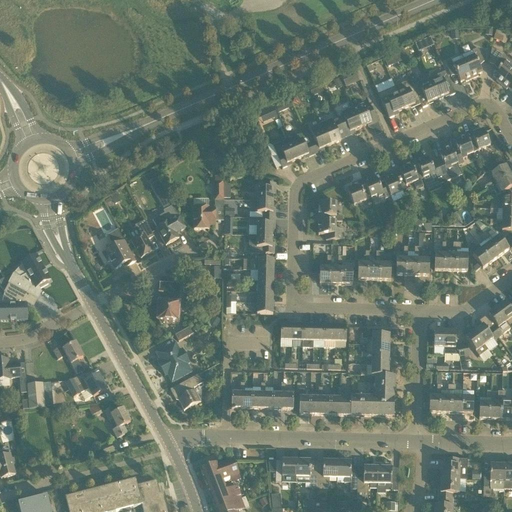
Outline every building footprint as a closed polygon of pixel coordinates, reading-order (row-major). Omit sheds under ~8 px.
[(451,33),(452,41),(459,41),(459,32),(451,33)] [(419,53),(424,51),(420,43),(416,45),(419,53)] [(484,63),(478,49),(462,56),(464,61),(472,80),(478,77),(477,76),(482,73),(478,64),(483,62),(484,63)] [(404,51),(399,53),(404,64),(409,61),(404,51)] [(511,60),(511,62),(504,55),(494,66),(495,67),(496,66),(500,69),(493,77),(497,81),(496,82),(501,86),(511,73),(511,60)] [(472,80),(464,61),(462,56),(445,64),(451,77),(452,77),(451,75),(456,73),(460,83),(465,81),(466,82),(472,80)] [(392,58),(385,61),(388,68),(395,65),(392,58)] [(354,71),(341,77),(345,88),(359,82),(354,71)] [(449,97),(455,95),(445,72),(429,79),(438,100),(449,95),(449,97)] [(511,73),(501,86),(506,90),(507,89),(511,93),(511,91),(511,73)] [(429,79),(418,83),(419,84),(413,86),(419,101),(423,109),(429,106),(428,104),(438,100),(429,79)] [(413,86),(410,81),(394,88),(404,110),(415,105),(414,104),(419,101),(413,86)] [(389,119),(395,117),(394,114),(404,110),(394,88),(378,95),(389,119)] [(288,111),(285,104),(276,108),(279,115),(288,111)] [(364,107),(365,110),(355,115),(361,129),(371,124),(372,127),(378,124),(370,105),(364,107)] [(351,133),(361,129),(355,115),(352,109),(338,115),(339,118),(337,119),(345,138),(352,135),(351,133)] [(331,120),(320,125),(330,146),(341,142),(340,140),(345,138),(337,119),(332,121),(331,120)] [(320,151),(330,146),(320,125),(310,129),(315,142),(310,144),(315,155),(321,153),(320,151)] [(477,133),(475,130),(465,134),(466,138),(473,154),(490,146),(483,130),(477,133)] [(305,146),(303,140),(300,141),(298,136),(289,140),(298,160),(308,156),(309,158),(315,155),(310,144),(305,146)] [(473,154),(466,138),(454,143),(458,152),(453,155),(458,166),(464,164),(462,161),(467,159),(466,157),(473,154)] [(282,169),(288,167),(288,165),(298,160),(289,140),(273,147),(282,169)] [(443,163),(437,166),(443,177),(445,183),(462,176),(458,166),(453,155),(451,149),(439,154),(443,163)] [(432,168),(428,158),(416,164),(423,179),(430,177),(431,178),(435,176),(437,180),(443,177),(437,166),(432,168)] [(421,180),(423,179),(416,164),(415,160),(404,165),(406,168),(399,171),(406,187),(413,184),(416,189),(418,190),(422,189),(423,186),(421,180)] [(497,185),(511,177),(506,167),(491,175),(497,185)] [(385,186),(390,197),(390,198),(407,191),(406,187),(399,171),(389,176),(390,179),(384,182),(385,186)] [(153,173),(146,177),(149,182),(156,178),(153,173)] [(511,178),(511,177),(497,185),(492,187),(486,190),(488,194),(494,191),(497,196),(502,194),(511,188),(511,178)] [(380,188),(376,178),(364,183),(369,195),(371,199),(378,196),(379,198),(384,196),(385,200),(390,197),(385,186),(380,188)] [(354,207),(366,202),(364,198),(369,195),(364,183),(363,180),(352,185),(353,188),(347,191),(354,207)] [(214,201),(223,201),(223,199),(223,191),(223,183),(214,183),(214,201)] [(275,191),(276,185),(264,184),(264,190),(258,190),(257,202),(273,202),(273,191),(275,191)] [(117,193),(111,197),(111,198),(114,202),(120,199),(117,193)] [(502,211),(511,210),(511,199),(503,199),(503,204),(497,204),(497,207),(491,206),(490,210),(498,211),(502,211)] [(463,206),(461,201),(455,203),(457,209),(462,210),(463,206)] [(275,220),(275,213),(273,213),(273,202),(257,202),(257,213),(263,213),(263,219),(275,220)] [(336,217),(336,204),(319,204),(319,211),(315,211),(315,223),(319,223),(336,223),(342,223),(342,217),(336,217)] [(209,210),(208,209),(193,209),(194,231),(209,230),(209,226),(215,226),(215,210),(209,210)] [(511,210),(502,211),(502,221),(511,221),(511,210)] [(186,229),(179,217),(170,222),(156,229),(165,246),(179,239),(175,232),(178,231),(179,232),(186,229)] [(257,228),(257,237),(272,237),(273,226),(275,226),(275,220),(263,219),(249,219),(249,227),(257,228)] [(141,260),(154,252),(148,241),(154,237),(145,221),(135,227),(140,237),(132,241),(131,242),(141,260)] [(418,232),(423,226),(423,225),(418,221),(413,228),(418,232)] [(511,232),(511,221),(502,221),(502,233),(511,232)] [(336,230),(336,223),(319,223),(318,236),(326,236),(326,241),(341,242),(342,237),(344,237),(344,231),(336,230)] [(423,226),(426,233),(432,233),(432,227),(432,225),(423,225),(423,226)] [(487,240),(490,244),(500,257),(509,250),(497,233),(491,238),(487,240)] [(274,255),(274,248),(272,248),(272,237),(257,237),(249,237),(249,254),(262,255),(274,255)] [(135,263),(124,242),(114,248),(102,254),(107,263),(110,262),(114,270),(126,264),(128,267),(135,263)] [(491,263),(500,257),(490,244),(482,250),(491,263)] [(446,251),(446,256),(445,272),(456,272),(457,256),(457,251),(453,251),(453,250),(446,250),(446,251)] [(482,270),(491,263),(482,250),(473,257),(478,264),(481,268),(482,270)] [(445,272),(446,256),(435,255),(434,272),(445,272)] [(467,273),(468,256),(457,256),(456,272),(467,273)] [(10,285),(27,295),(29,290),(35,287),(36,289),(39,287),(40,290),(48,285),(47,283),(50,281),(37,257),(22,264),(28,274),(20,278),(13,274),(8,284),(10,285)] [(407,277),(408,260),(396,260),(396,276),(407,277)] [(418,277),(418,260),(408,260),(407,277),(418,277)] [(429,277),(429,261),(418,260),(418,277),(429,277)] [(274,261),(250,261),(250,272),(258,272),(274,273),(274,261)] [(369,281),(369,265),(358,264),(358,281),(369,281)] [(380,281),(380,265),(369,265),(369,281),(380,281)] [(391,282),(391,265),(380,265),(380,281),(391,282)] [(330,286),(331,269),(320,269),(319,285),(330,286)] [(341,286),(342,269),(338,269),(331,269),(330,286),(341,286)] [(353,270),(342,269),(341,286),(352,286),(353,270)] [(273,283),(274,273),(258,272),(258,283),(273,283)] [(0,281),(0,287),(2,290),(8,286),(3,279),(0,281)] [(158,301),(180,302),(181,281),(173,280),(173,284),(159,283),(159,291),(158,292),(159,292),(159,295),(158,295),(159,295),(158,301)] [(273,294),(273,283),(258,283),(257,294),(273,294)] [(0,322),(11,323),(11,324),(11,323),(16,323),(16,324),(16,323),(27,323),(27,307),(25,307),(25,302),(24,302),(27,295),(10,285),(5,294),(7,295),(5,299),(4,303),(3,307),(0,306),(0,322)] [(273,305),(273,294),(257,294),(257,304),(273,305)] [(178,323),(180,302),(158,301),(157,322),(158,322),(160,325),(163,325),(165,323),(178,323)] [(505,303),(497,309),(511,330),(511,306),(509,309),(505,303)] [(272,316),(273,305),(257,304),(257,316),(272,316)] [(502,335),(511,329),(511,330),(497,309),(488,316),(495,326),(491,329),(498,339),(503,336),(502,335)] [(292,342),(292,326),(281,326),(280,342),(292,342)] [(302,342),(303,327),(292,326),(292,342),(302,342)] [(487,332),(483,326),(474,333),(484,346),(493,340),(494,342),(498,339),(491,329),(487,332)] [(303,327),(302,342),(302,349),(313,350),(313,342),(314,327),(303,327)] [(324,343),(324,327),(314,327),(313,342),(324,343)] [(335,343),(335,338),(335,328),(324,327),(324,343),(335,343)] [(178,343),(193,335),(189,328),(175,336),(178,343)] [(346,343),(346,333),(346,328),(335,328),(335,338),(335,343),(346,343)] [(444,349),(445,332),(434,332),(434,349),(444,349)] [(465,358),(462,346),(457,347),(457,349),(455,349),(456,332),(445,332),(444,349),(444,356),(444,363),(459,363),(459,359),(461,359),(465,358)] [(484,346),(474,333),(466,339),(476,352),(479,357),(488,351),(484,346)] [(372,336),(372,346),(389,346),(390,336),(372,336)] [(78,338),(67,344),(76,361),(87,356),(78,338)] [(60,348),(49,353),(54,364),(62,359),(70,375),(81,369),(66,341),(58,346),(60,348)] [(172,384),(191,373),(187,365),(190,364),(182,350),(180,352),(175,343),(156,354),(160,362),(158,363),(162,371),(165,376),(165,377),(166,376),(168,375),(172,384)] [(372,354),(372,356),(389,357),(389,346),(372,346),(372,354)] [(372,359),(371,366),(389,367),(389,357),(372,356),(372,359)] [(10,368),(9,360),(0,361),(0,383),(9,383),(9,381),(11,380),(11,379),(21,379),(20,365),(12,365),(12,368),(10,368)] [(371,366),(371,377),(375,377),(388,377),(389,367),(371,366)] [(86,382),(83,375),(73,381),(66,384),(74,399),(80,395),(81,394),(89,390),(93,398),(106,391),(98,376),(86,382)] [(201,403),(193,389),(203,384),(198,376),(170,391),(174,398),(176,397),(184,412),(201,403)] [(394,418),(395,377),(388,377),(375,377),(375,398),(351,398),(351,399),(350,417),(394,418)] [(45,400),(60,399),(58,383),(43,384),(45,400)] [(43,384),(26,385),(26,384),(19,385),(19,389),(26,388),(28,401),(28,410),(45,409),(43,384)] [(242,410),(243,384),(240,384),(240,394),(232,394),(231,409),(242,410)] [(252,410),(252,395),(245,394),(245,384),(243,384),(242,410),(252,410)] [(262,410),(263,384),(261,384),(261,388),(253,387),(252,395),(252,410),(262,410)] [(265,395),(265,384),(263,384),(262,410),(272,410),(273,395),(265,395)] [(283,411),(283,385),(281,385),(281,395),(273,395),(272,410),(283,411)] [(293,411),(294,396),(285,395),(285,385),(283,385),(283,411),(293,411)] [(320,417),(321,389),(318,389),(318,399),(310,399),(310,416),(320,417)] [(330,417),(330,399),(322,399),(323,389),(321,389),(320,417),(330,417)] [(340,417),(341,389),(339,389),(338,399),(330,399),(330,417),(340,417)] [(350,417),(351,399),(343,399),(343,389),(341,389),(340,417),(350,417)] [(299,416),(310,416),(310,399),(300,398),(299,416)] [(440,414),(441,398),(430,398),(429,414),(440,414)] [(451,398),(447,398),(441,398),(440,414),(451,415),(451,398)] [(451,398),(451,415),(462,415),(462,398),(451,398)] [(473,415),(474,399),(462,398),(462,415),(473,415)] [(490,421),(491,404),(479,404),(479,420),(490,421)] [(501,421),(501,404),(491,404),(490,421),(501,421)] [(511,421),(511,409),(511,404),(501,404),(501,421),(511,421)] [(87,410),(91,418),(100,413),(97,406),(87,410)] [(114,415),(110,409),(104,412),(109,421),(113,420),(117,429),(113,431),(117,439),(127,434),(123,427),(130,423),(123,410),(114,415)] [(105,456),(116,451),(113,444),(102,448),(105,456)] [(11,460),(10,456),(8,451),(7,449),(5,448),(1,449),(0,451),(0,453),(1,458),(0,458),(0,477),(1,477),(1,479),(15,476),(12,466),(14,465),(13,460),(11,460)] [(238,475),(233,460),(217,466),(217,464),(200,471),(215,511),(219,511),(232,507),(234,506),(232,500),(240,497),(236,487),(226,491),(223,484),(230,481),(231,484),(240,480),(238,475)] [(459,481),(460,460),(444,460),(444,467),(441,467),(441,481),(459,481)] [(296,484),(296,461),(282,461),(282,472),(276,472),(275,484),(296,484)] [(310,489),(316,489),(317,473),(310,472),(310,462),(296,461),(296,484),(310,485),(310,489)] [(337,479),(337,462),(323,462),(323,473),(317,473),(316,489),(328,489),(329,479),(337,479)] [(357,499),(357,479),(351,479),(351,463),(337,462),(337,479),(344,479),(344,483),(350,483),(350,491),(350,493),(351,493),(353,495),(353,500),(357,500),(357,499)] [(504,491),(504,466),(490,466),(490,477),(484,477),(483,489),(483,498),(492,498),(493,491),(503,491),(504,491)] [(357,479),(357,499),(362,499),(368,500),(368,491),(370,491),(370,485),(377,485),(378,469),(364,468),(363,479),(357,479)] [(391,492),(398,492),(398,480),(392,480),(392,469),(378,469),(377,485),(377,495),(385,495),(385,492),(391,492)] [(137,486),(136,480),(65,499),(68,511),(117,511),(142,506),(143,511),(167,511),(164,498),(161,499),(157,481),(137,486)] [(465,495),(466,481),(459,481),(441,481),(441,488),(438,488),(437,501),(453,502),(459,502),(471,502),(471,498),(468,495),(465,495)] [(241,500),(240,497),(232,500),(234,506),(232,507),(219,511),(239,511),(245,510),(241,500)] [(50,511),(47,498),(18,505),(20,511),(50,511)] [(265,499),(259,502),(262,508),(268,504),(265,499)] [(459,507),(459,502),(453,502),(437,501),(437,507),(434,507),(434,511),(452,511),(453,507),(459,507)] [(308,511),(316,511),(316,505),(316,503),(308,502),(308,511)]
